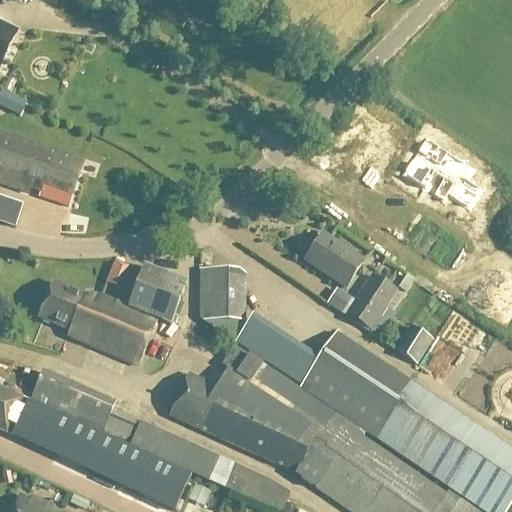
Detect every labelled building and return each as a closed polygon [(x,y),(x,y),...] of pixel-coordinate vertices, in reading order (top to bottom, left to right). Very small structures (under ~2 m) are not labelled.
[(0,0),(0,2),(21,11),(25,0),(0,0)] [(0,65),(15,34),(0,26),(0,65)] [(1,92),(9,96),(14,85),(6,81),(1,92)] [(0,187),(27,196),(28,191),(39,195),(35,207),(64,216),(82,163),(0,135),(0,187)] [(487,185),(424,143),(399,180),(463,222),(487,185)] [(344,291),(361,265),(321,238),(304,265),(344,291)] [(511,288),(465,257),(449,281),(502,316),(511,301),(511,288)] [(198,325),(237,326),(237,275),(207,274),(207,262),(199,261),(198,325)] [(51,286),(37,322),(67,334),(65,339),(125,364),(127,358),(140,364),(157,324),(169,328),(185,287),(142,270),(132,296),(127,309),(111,303),(111,305),(92,297),(90,302),(51,286)] [(403,296),(412,283),(405,278),(396,291),(403,296)] [(371,280),(343,321),(366,337),(368,334),(394,296),(371,280)] [(437,300),(417,319),(451,355),(471,336),(437,300)] [(408,329),(392,353),(416,370),(432,344),(408,329)] [(298,391),(363,436),(475,511),(506,511),(511,503),(511,455),(335,336),(298,391)] [(363,436),(298,391),(233,351),(232,351),(219,370),(225,374),(216,390),(188,378),(168,420),(246,457),(251,454),(262,460),(262,464),(293,478),(293,479),(341,511),(471,511),(446,495),(443,499),(360,441),(363,436)] [(511,364),(505,353),(482,367),(491,381),(511,368),(511,364)] [(124,446),(134,425),(111,414),(114,406),(40,374),(28,402),(124,446)] [(0,392),(0,434),(4,437),(5,434),(11,437),(11,439),(166,511),(175,511),(190,481),(0,392)] [(269,511),(282,511),(290,493),(139,425),(128,449),(269,511)] [(185,498),(178,511),(191,511),(196,503),(185,498)] [(64,507),(74,511),(80,511),(83,506),(68,499),(64,507)] [(28,504),(17,500),(12,511),(54,511),(29,501),(28,504)]
